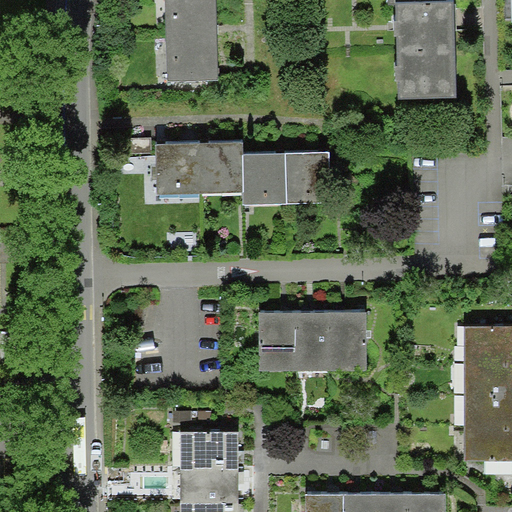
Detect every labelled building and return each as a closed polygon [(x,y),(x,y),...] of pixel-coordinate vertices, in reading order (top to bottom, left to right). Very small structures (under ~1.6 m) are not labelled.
[(159,0),(164,81),(216,78),(212,0),(159,0)] [(387,0),(391,97),(446,94),(442,0),(387,0)] [(235,143),(152,147),(154,196),(230,193),(231,210),(331,205),(329,151),(236,155),(235,143)] [(359,314),(252,317),(253,373),(360,370),(359,314)] [(511,328),(459,330),(462,456),(479,456),(480,475),(511,475),(511,461),(511,328)] [(233,511),(235,431),(176,431),(175,511),(233,511)] [(440,511),(440,493),(302,494),(302,511),(440,511)]
